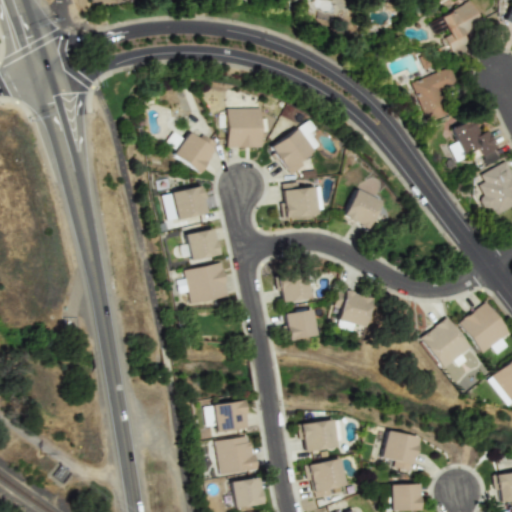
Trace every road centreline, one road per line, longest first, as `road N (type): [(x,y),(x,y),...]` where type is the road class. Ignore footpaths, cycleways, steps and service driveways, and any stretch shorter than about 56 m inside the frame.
road 1 (secondary): [(134,511),(72,172),(10,0)]
road 2 (tertiary): [(38,72),(79,78),(162,59),(238,63),(291,79),(366,129),(386,132)]
road 3 (residential): [(261,337),(244,250),(320,242),(425,291),(447,290),(489,266)]
road 4 (tertiary): [(386,132),(384,111),(371,95),(298,44),(209,24),(126,29)]
road 5 (tertiary): [(386,132),(511,295)]
road 6 (residential): [(290,511),(270,393)]
